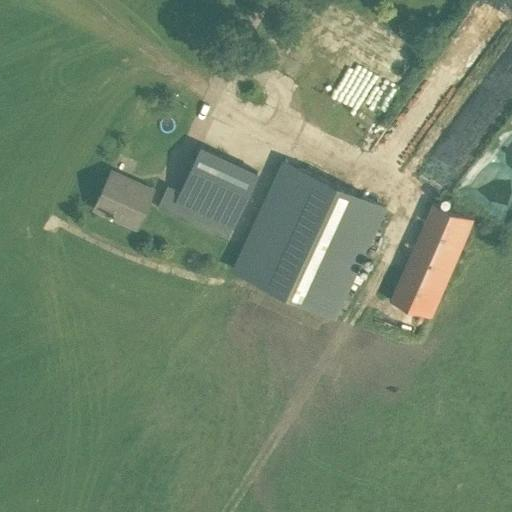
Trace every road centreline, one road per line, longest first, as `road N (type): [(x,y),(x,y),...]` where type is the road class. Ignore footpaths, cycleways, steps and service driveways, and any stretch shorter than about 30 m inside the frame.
road 1 (track): [(409,199),(319,367),(224,297),(47,232),(43,203),(138,72),(213,92)]
road 2 (track): [(319,367),(228,511)]
